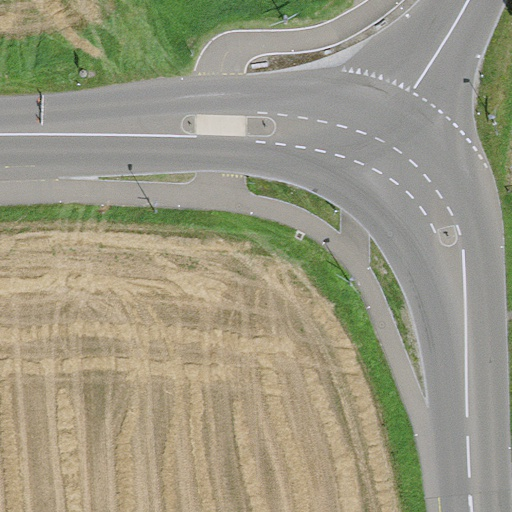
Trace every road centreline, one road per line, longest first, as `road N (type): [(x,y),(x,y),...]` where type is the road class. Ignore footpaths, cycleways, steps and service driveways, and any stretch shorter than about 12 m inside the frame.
road 1 (tertiary): [(379,150),(438,208),(457,254),(477,511)]
road 2 (tertiary): [(379,150),(302,130),(222,122),(0,129)]
road 3 (tertiary): [(468,0),(379,150)]
